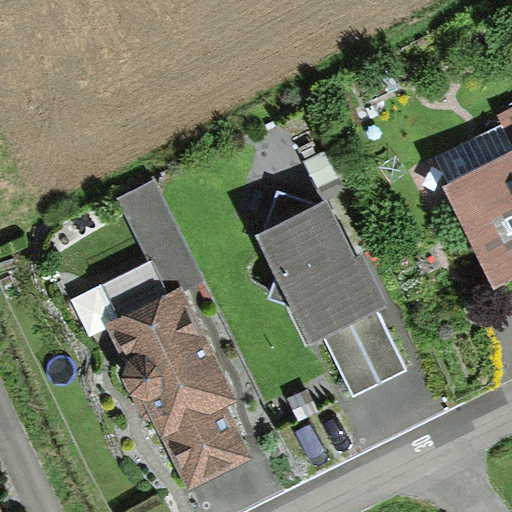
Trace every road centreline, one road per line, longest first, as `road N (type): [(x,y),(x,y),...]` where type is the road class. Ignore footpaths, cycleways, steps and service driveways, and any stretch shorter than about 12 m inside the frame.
road 1 (residential): [(511,404),(297,511)]
road 2 (residential): [(0,391),(48,511)]
